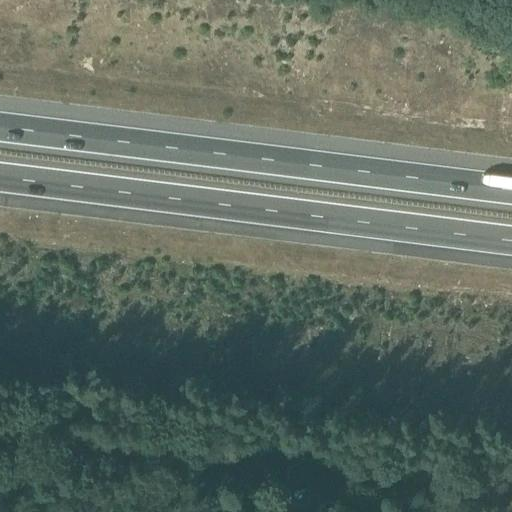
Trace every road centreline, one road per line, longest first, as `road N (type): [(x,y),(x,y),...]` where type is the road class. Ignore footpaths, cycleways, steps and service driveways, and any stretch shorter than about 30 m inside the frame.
road 1 (motorway): [(511,187),(0,122)]
road 2 (motorway): [(0,187),(511,249)]
road 3 (track): [(511,487),(0,428)]
